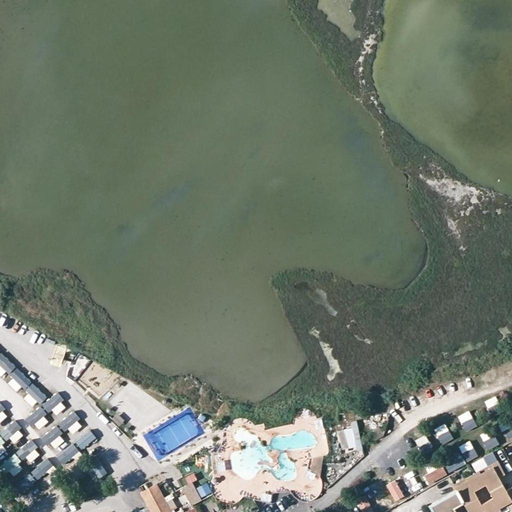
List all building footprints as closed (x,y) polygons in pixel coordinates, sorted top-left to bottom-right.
[(7,355),(0,362),(0,375),(0,376),(14,361),(7,355)] [(101,396),(116,376),(92,359),(77,379),(101,396)] [(21,371),(6,384),(12,392),(27,379),(21,371)] [(35,385),(20,398),(26,405),(41,391),(35,385)] [(58,395),(43,406),(49,415),(64,403),(58,395)] [(496,396),(486,401),(489,407),(498,402),(496,396)] [(41,408),(25,420),(31,429),(48,417),(41,408)] [(469,411),(459,415),(465,431),(475,428),(469,411)] [(77,413),(61,426),(68,434),(83,421),(77,413)] [(317,429),(324,427),(321,418),(314,420),(317,429)] [(14,420),(0,431),(0,432),(6,441),(21,429),(14,420)] [(511,420),(502,426),(509,440),(511,437),(511,420)] [(442,443),(453,438),(446,423),(435,429),(442,443)] [(341,451),(362,449),(359,425),(339,427),(341,451)] [(384,426),(371,431),(374,440),(387,435),(384,426)] [(60,427),(43,438),(49,446),(66,434),(60,427)] [(491,432),(482,435),(488,449),(497,446),(491,432)] [(94,434),(79,445),(85,454),(100,442),(94,434)] [(419,446),(430,442),(427,435),(416,440),(419,446)] [(31,440),(15,453),(22,461),(38,448),(31,440)] [(460,445),(467,461),(478,457),(471,440),(460,445)] [(76,447),(61,459),(68,467),(82,456),(76,447)] [(13,454),(0,464),(0,468),(5,474),(20,462),(13,454)] [(102,455),(84,466),(89,474),(107,463),(102,455)] [(315,480),(316,470),(321,471),(324,457),(312,455),(308,479),(315,480)] [(460,455),(446,464),(451,472),(465,463),(460,455)] [(390,458),(377,464),(384,476),(396,469),(390,458)] [(48,460),(32,472),(39,481),(55,470),(48,460)] [(499,476),(505,473),(498,460),(487,465),(489,468),(483,472),(488,482),(499,476)] [(444,467),(425,475),(429,483),(447,475),(444,467)] [(493,496),(481,503),(474,490),(485,484),(488,482),(483,472),(480,474),(478,470),(463,479),(464,482),(456,486),(457,489),(463,500),(466,505),(469,511),(496,511),(500,510),(498,507),(501,505),(497,499),(495,495),(493,496)] [(402,478),(410,493),(423,486),(416,471),(402,478)] [(29,473),(14,484),(21,493),(35,483),(29,473)] [(194,473),(185,477),(188,484),(197,480),(194,473)] [(398,504),(407,500),(395,475),(377,484),(386,504),(396,500),(398,504)] [(499,476),(488,482),(495,495),(506,489),(499,476)] [(66,480),(52,490),(58,499),(73,489),(66,480)] [(191,505),(213,494),(207,482),(195,488),(192,482),(182,487),(191,505)] [(488,482),(485,484),(493,496),(495,495),(488,482)] [(170,511),(156,486),(140,495),(150,511),(170,511)] [(511,486),(506,489),(495,495),(497,499),(501,505),(507,502),(509,505),(511,503),(511,486)] [(457,489),(430,503),(435,511),(454,511),(451,507),(463,500),(457,489)] [(48,492),(33,503),(40,511),(54,501),(48,492)] [(261,500),(270,501),(272,494),(262,492),(261,500)] [(173,494),(166,497),(172,509),(179,506),(173,494)] [(360,503),(363,511),(382,511),(377,497),(360,503)] [(69,511),(73,511),(69,503),(51,511),(69,511)]
